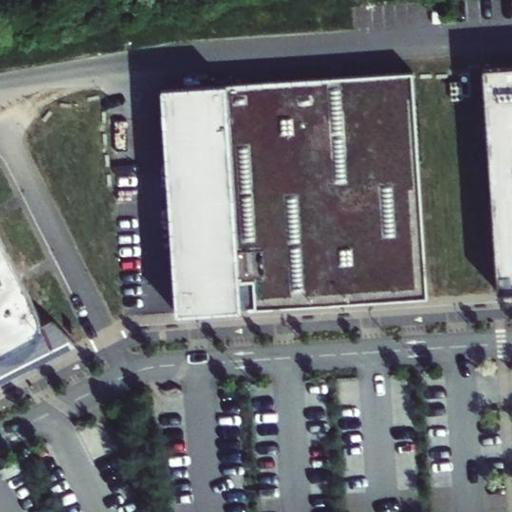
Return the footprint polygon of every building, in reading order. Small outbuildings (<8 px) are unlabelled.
[(457,23),(486,21),(484,0),(472,0),(456,1),(457,23)] [(511,0),(498,0),(499,19),(511,17),(511,0)] [(511,60),(481,63),(495,286),(511,285),(511,60)] [(412,66),(163,83),(176,306),(332,297),(425,291),(412,66)] [(0,362),(2,362),(4,363),(7,363),(9,363),(12,363),(14,362),(17,362),(19,361),(21,361),(24,360),(26,359),(28,357),(30,356),(32,354),(34,352),(35,350),(37,349),(38,346),(40,344),(41,342),(41,340),(42,337),(43,335),(44,332),(44,330),(44,327),(44,325),(44,323),(43,320),(42,318),(41,316),(41,315),(0,226),(0,362)] [(0,383),(79,347),(58,322),(47,327),(41,315),(41,316),(42,318),(43,320),(44,323),(44,325),(44,327),(44,330),(44,332),(43,335),(42,337),(41,340),(41,342),(40,344),(38,346),(37,349),(35,350),(34,352),(32,354),(30,356),(28,357),(26,359),(24,360),(21,361),(19,361),(17,362),(14,362),(12,363),(9,363),(7,363),(4,363),(2,362),(0,362),(0,383)]
